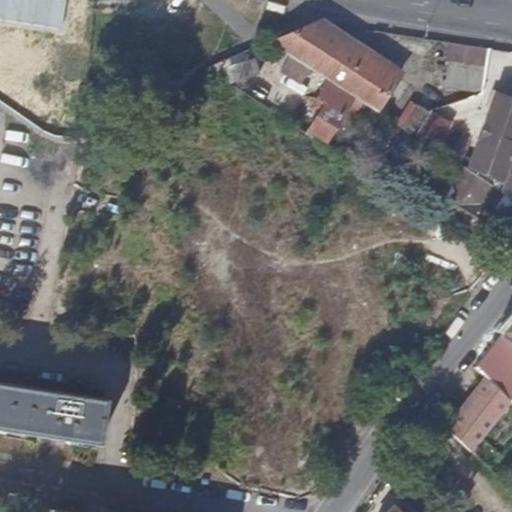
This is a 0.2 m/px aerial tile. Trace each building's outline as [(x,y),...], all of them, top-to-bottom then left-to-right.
[(4,0),(4,19),(44,20),(44,0),(4,0)] [(283,10),(284,6),(266,1),(264,10),(282,14),(283,10)] [(307,62),(326,34),(310,23),(267,43),(288,56),(304,66),(307,62)] [(335,86),(357,54),(326,34),(307,62),(304,66),(308,68),(333,85),(335,86)] [(395,80),(373,65),(357,54),(335,86),(361,103),(373,111),(375,112),(395,80)] [(299,82),(308,68),(304,66),(288,56),(279,70),(299,82)] [(479,95),(484,66),(432,58),(428,87),(479,95)] [(501,178),(511,146),(511,84),(505,82),(495,109),(492,108),(483,132),(478,129),(474,139),(480,142),(471,167),(501,178)] [(335,86),(333,85),(325,98),(352,116),(361,103),(335,86)] [(471,167),(480,142),(474,139),(472,139),(460,135),(474,96),(462,101),(432,149),(446,158),(494,189),(499,182),(501,178),(471,167)] [(462,101),(441,108),(432,102),(410,135),(432,149),(462,101)] [(362,129),(373,111),(361,103),(352,116),(349,120),(362,129)] [(323,140),(339,115),(322,104),(305,130),(323,140)] [(511,146),(501,178),(499,182),(494,189),(500,193),(511,200),(511,146)] [(482,208),(494,189),(446,158),(436,173),(446,180),(431,202),(477,233),(490,214),(482,208)] [(503,216),(511,201),(511,200),(500,193),(490,207),(503,216)] [(511,201),(503,216),(511,222),(511,201)] [(511,378),(511,367),(490,346),(474,367),(484,377),(485,377),(500,391),(511,378)] [(499,415),(510,401),(500,391),(485,377),(446,427),(471,451),(475,445),(498,416),(499,415)] [(103,400),(0,383),(0,429),(95,445),(103,400)] [(511,402),(510,401),(499,415),(511,427),(511,402)]
